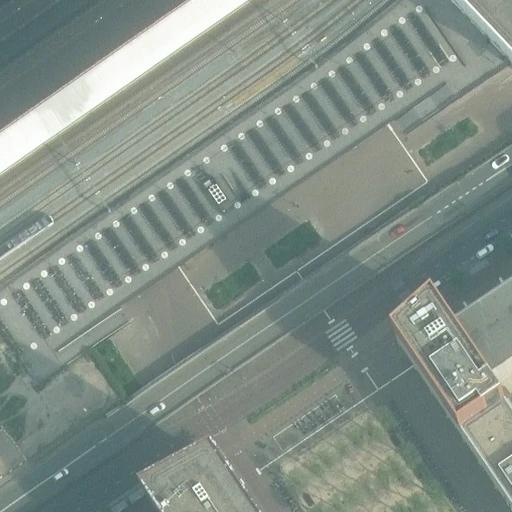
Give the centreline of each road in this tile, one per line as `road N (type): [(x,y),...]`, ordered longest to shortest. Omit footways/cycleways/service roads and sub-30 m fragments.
road 1 (tertiary): [(2,511),(511,166)]
road 2 (unclassified): [(511,220),(156,462)]
